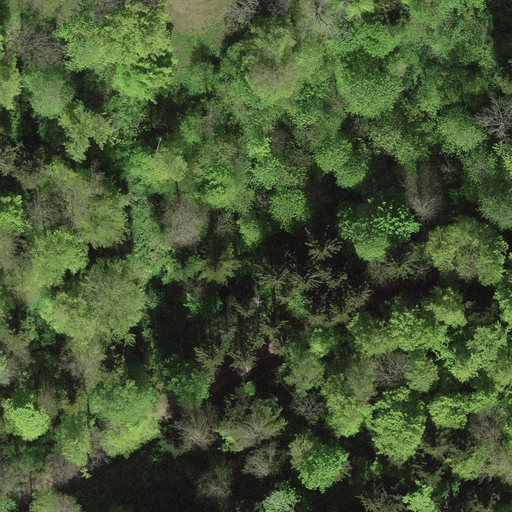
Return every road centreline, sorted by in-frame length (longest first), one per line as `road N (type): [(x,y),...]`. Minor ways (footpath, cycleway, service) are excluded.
road 1 (track): [(511,254),(438,265),(302,326),(54,483),(0,505)]
road 2 (track): [(511,108),(400,162),(349,176),(326,168),(249,100),(158,72),(150,45),(159,0)]
